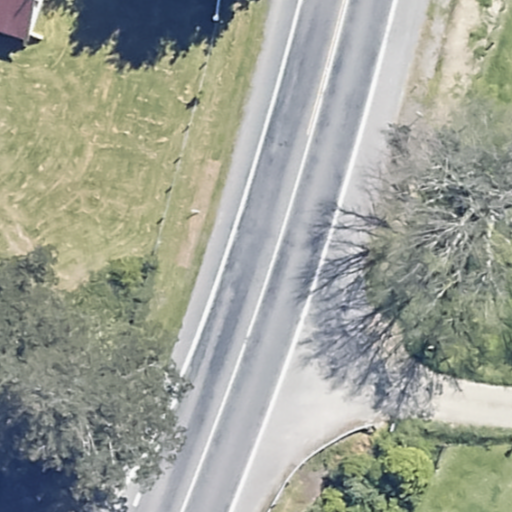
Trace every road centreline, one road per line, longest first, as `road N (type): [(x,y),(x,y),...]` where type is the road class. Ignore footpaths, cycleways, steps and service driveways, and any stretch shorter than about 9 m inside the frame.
road 1 (trunk): [(249,342),(350,0)]
road 2 (residential): [(511,410),(344,381),(249,342)]
road 3 (trunk): [(187,511),(249,342)]
